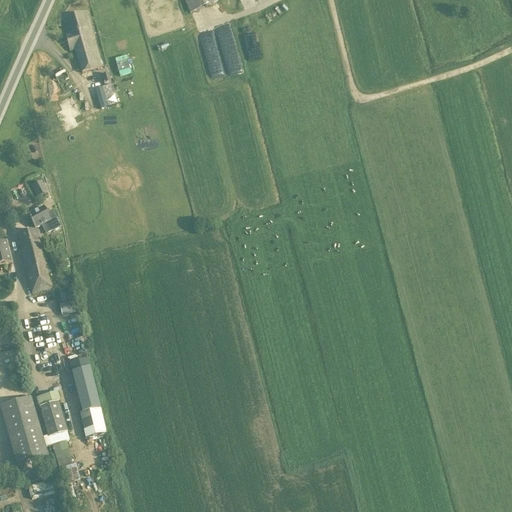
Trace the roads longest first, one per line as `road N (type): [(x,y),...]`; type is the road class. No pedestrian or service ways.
road 1 (unknown): [(0,236),(29,384)]
road 2 (tertiary): [(0,119),(50,0)]
